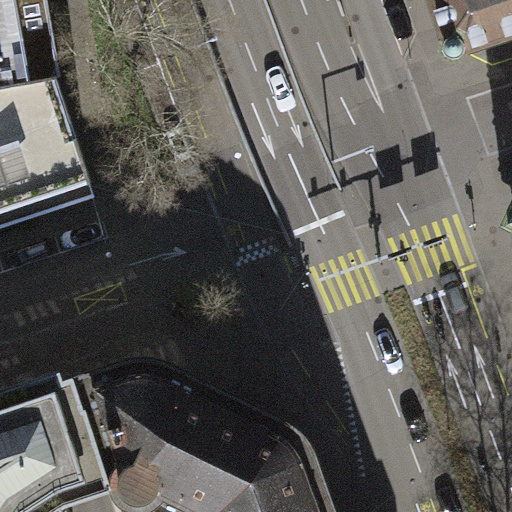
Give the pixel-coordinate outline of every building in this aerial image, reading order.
[(60,77),(46,0),(0,0),(0,87),(56,77),(60,77)] [(511,0),(426,0),(445,51),(511,30),(511,0)] [(0,210),(90,181),(56,77),(0,87),(0,210)] [(511,205),(503,209),(511,232),(511,205)] [(73,376),(110,490),(117,511),(333,511),(313,459),(303,444),(293,434),(283,427),(174,368),(157,360),(142,355),(127,357),(73,376)] [(0,511),(50,511),(59,507),(91,497),(110,490),(73,376),(63,379),(59,369),(53,370),(0,387),(0,511)]
